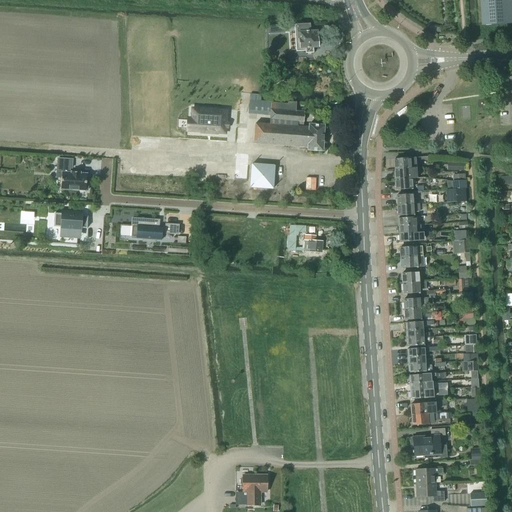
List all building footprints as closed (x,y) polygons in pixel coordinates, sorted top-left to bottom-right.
[(511,23),(511,0),(480,0),(483,26),(511,23)] [(310,24),(294,25),(296,52),(305,51),(306,54),(313,53),(313,48),(318,48),(318,47),(320,45),(320,41),(318,39),(318,38),(317,38),(317,32),(310,32),(310,24)] [(250,94),(249,111),(270,112),(270,124),(255,123),(254,124),(253,144),(299,147),(300,148),(303,148),(304,148),(307,148),(307,151),(322,152),(324,126),(309,125),(309,128),(303,128),(304,112),(296,112),(296,103),(287,103),(287,104),(271,103),(271,102),(260,101),(261,95),(250,94)] [(192,111),(191,130),(200,131),(200,133),(217,135),(218,132),(225,132),(225,128),(224,128),(224,124),(225,124),(226,113),(216,112),(216,110),(202,109),(202,111),(192,111)] [(416,158),(394,159),(394,170),(416,169),(416,158)] [(57,168),(56,178),(61,179),(60,189),(87,191),(88,182),(86,182),(87,175),(80,174),(80,173),(71,172),(71,174),(69,174),(69,168),(71,169),(72,160),(57,159),(57,168)] [(394,170),(395,180),(411,179),(417,178),(416,169),(394,170)] [(511,177),(502,178),(502,185),(511,184),(511,177)] [(411,190),(411,179),(395,180),(396,191),(411,190)] [(454,190),(463,189),(466,189),(465,181),(456,182),(453,182),(453,190),(454,190)] [(465,190),(449,191),(449,203),(466,202),(466,201),(465,190)] [(396,195),(397,206),(412,205),(412,194),(396,195)] [(397,216),(413,215),(413,212),(419,212),(419,204),(412,205),(397,206),(397,216)] [(54,227),(78,228),(87,229),(88,216),(82,215),(83,212),(61,210),(61,214),(54,214),(54,227)] [(417,217),(398,219),(398,226),(418,225),(417,217)] [(162,234),(178,235),(178,225),(165,225),(165,228),(158,227),(159,221),(132,219),(131,224),(131,227),(132,227),(131,239),(142,240),(142,242),(155,243),(155,241),(161,241),(162,234)] [(418,225),(398,226),(399,234),(418,233),(418,229),(421,229),(420,225),(418,226),(418,225)] [(287,247),(287,249),(288,249),(287,251),(296,251),(296,249),(295,249),(296,237),(298,237),(298,233),(306,233),(306,226),(291,226),(289,226),(289,235),(288,235),(287,247)] [(418,233),(399,234),(399,243),(400,243),(421,241),(423,241),(423,237),(423,233),(418,233)] [(304,251),(321,252),(322,242),(315,242),(316,236),(305,235),(304,242),(305,242),(304,251)] [(469,253),(468,241),(452,242),(453,254),(465,253),(469,253)] [(400,248),(400,258),(422,256),(422,246),(415,247),(400,248)] [(401,269),(417,268),(423,267),(422,256),(400,258),(401,269)] [(416,272),(401,274),(402,284),(417,283),(421,283),(420,278),(417,275),(416,272)] [(458,280),(459,292),(471,292),(470,287),(470,279),(458,280)] [(417,283),(402,284),(403,294),(418,293),(418,290),(425,289),(424,283),(421,283),(417,283)] [(465,306),(473,305),(472,300),(473,300),(472,292),(462,294),(462,301),(464,300),(465,306)] [(403,300),(404,310),(419,309),(419,299),(403,300)] [(404,310),(405,321),(420,320),(419,309),(404,310)] [(472,310),(462,311),(463,319),(472,318),(472,310)] [(441,312),(431,313),(431,315),(431,320),(441,320),(441,312)] [(424,322),(405,323),(405,331),(422,330),(422,326),(424,326),(429,326),(429,321),(424,322)] [(405,331),(406,339),(425,337),(429,337),(429,333),(423,333),(422,330),(405,331)] [(406,347),(424,346),(423,342),(430,341),(429,337),(425,337),(406,339),(406,347)] [(406,349),(407,357),(424,356),(424,353),(440,352),(439,347),(426,348),(406,349)] [(407,357),(408,365),(427,364),(427,360),(425,360),(424,356),(407,357)] [(477,362),(467,362),(467,372),(477,371),(477,362)] [(408,365),(408,373),(425,371),(431,371),(431,365),(427,366),(427,364),(408,365)] [(435,374),(408,376),(409,384),(431,382),(430,377),(435,376),(436,379),(444,379),(446,379),(445,374),(443,374),(435,374)] [(431,382),(409,384),(409,392),(433,390),(432,382),(431,382)] [(433,390),(409,392),(410,400),(427,398),(433,398),(433,390)] [(478,400),(470,400),(470,412),(478,412),(478,400)] [(426,403),(410,404),(411,415),(427,414),(433,414),(436,413),(435,403),(426,403)] [(427,414),(411,415),(412,426),(428,425),(434,424),(433,414),(427,414)] [(440,455),(439,436),(445,436),(444,429),(430,430),(430,436),(413,438),(414,457),(440,455)] [(482,449),(471,450),(471,459),(483,459),(482,449)] [(415,470),(416,484),(435,484),(434,474),(442,474),(442,469),(415,470)] [(243,485),(243,492),(247,492),(247,505),(260,505),(260,496),(259,496),(259,492),(266,492),(266,476),(243,476),(243,478),(240,479),(240,484),(243,485)] [(416,497),(431,497),(432,503),(444,502),(443,491),(435,492),(435,484),(416,484),(416,497)] [(486,493),(470,494),(470,507),(486,506),(486,493)]
